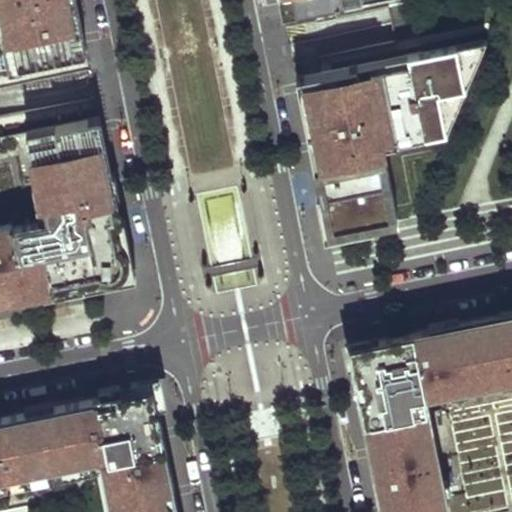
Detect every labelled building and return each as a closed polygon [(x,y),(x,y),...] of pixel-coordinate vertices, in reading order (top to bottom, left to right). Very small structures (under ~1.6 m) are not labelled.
[(0,0),(0,69),(87,52),(76,0),(0,0)] [(280,0),(283,12),(316,6),(335,2),(344,0),(280,0)] [(335,2),(316,6),(317,11),(336,7),(335,2)] [(387,16),(322,34),(319,26),(292,34),(297,49),(308,45),(313,62),(394,39),(387,16)] [(328,233),(409,217),(485,38),(296,76),(308,136),(317,134),(319,146),(310,148),(314,165),(328,233)] [(0,298),(6,298),(131,273),(114,184),(100,116),(29,130),(40,193),(0,201),(0,298)] [(0,201),(40,193),(29,130),(1,136),(3,145),(0,145),(0,201)] [(317,134),(308,136),(310,148),(319,146),(317,134)] [(378,484),(383,511),(473,511),(511,504),(511,311),(488,316),(381,337),(350,344),(361,399),(378,484)] [(179,511),(153,383),(101,393),(85,397),(12,411),(0,413),(0,511),(179,511)]
